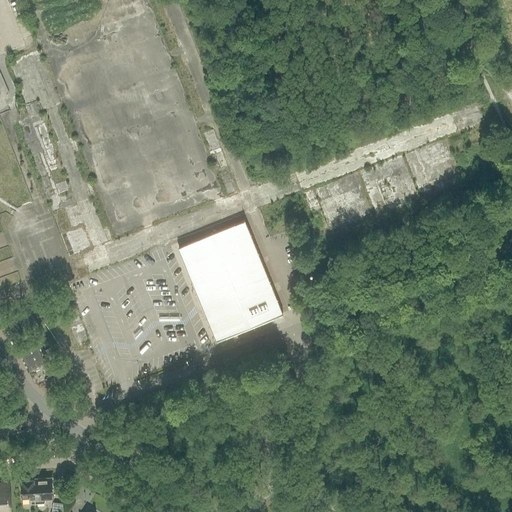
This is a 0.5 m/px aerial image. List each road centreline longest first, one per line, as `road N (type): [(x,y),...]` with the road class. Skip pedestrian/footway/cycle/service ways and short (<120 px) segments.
road 1 (unclassified): [(86,410),(299,328)]
road 2 (unclassified): [(299,328),(511,247)]
road 3 (residential): [(299,328),(306,355),(301,383),(262,419),(273,484)]
road 4 (tertiary): [(209,511),(85,436)]
